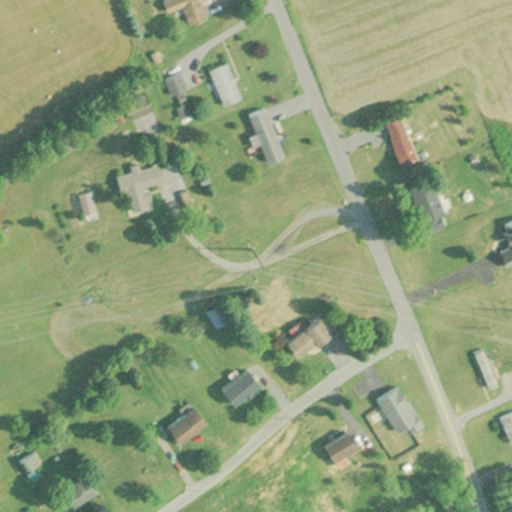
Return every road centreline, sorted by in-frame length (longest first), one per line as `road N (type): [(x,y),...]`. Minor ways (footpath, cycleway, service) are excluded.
road 1 (residential): [(481,511),(278,0)]
road 2 (residential): [(167,511),(216,481),(314,393),(413,333)]
